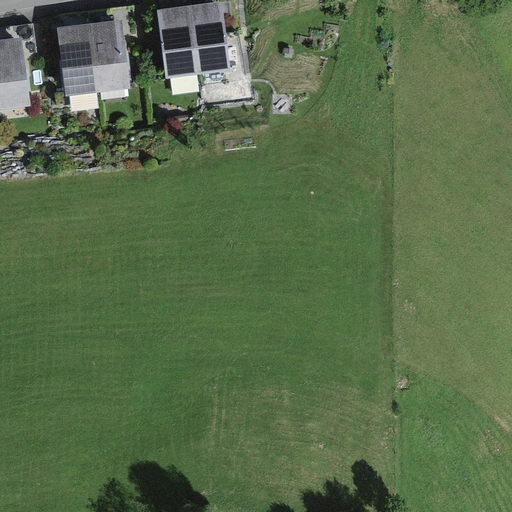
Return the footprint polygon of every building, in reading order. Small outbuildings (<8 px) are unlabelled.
[(198,68),(228,65),(221,8),(191,12),(198,68)] [(169,72),(198,68),(191,12),(161,16),(169,72)] [(98,88),(128,84),(120,28),(91,32),(98,88)] [(68,92),(98,88),(91,32),(61,36),(68,92)] [(0,104),(28,101),(20,45),(0,47),(0,104)]
